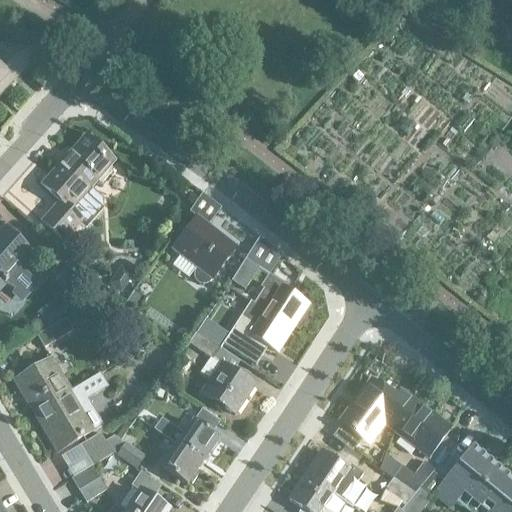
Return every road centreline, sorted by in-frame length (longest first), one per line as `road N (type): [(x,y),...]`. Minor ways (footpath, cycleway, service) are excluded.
road 1 (residential): [(370,307),(71,84)]
road 2 (residential): [(229,511),(370,307)]
road 3 (residential): [(511,422),(370,307)]
